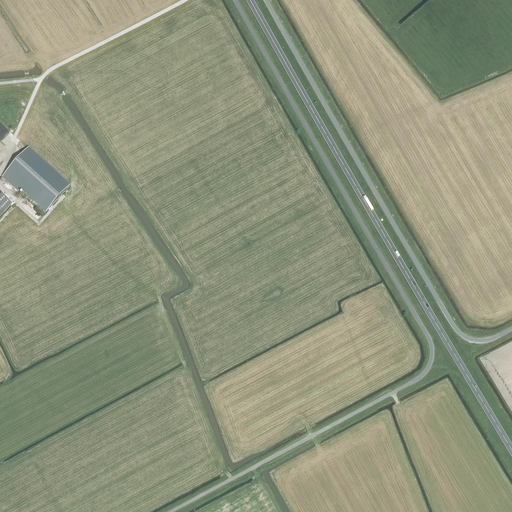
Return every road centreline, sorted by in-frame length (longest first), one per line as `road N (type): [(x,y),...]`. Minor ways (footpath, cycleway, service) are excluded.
road 1 (unclassified): [(234,0),(431,355),(418,378),(172,511)]
road 2 (trunk): [(511,450),(249,0)]
road 3 (unclassified): [(265,0),(452,325),(473,340),(511,328)]
